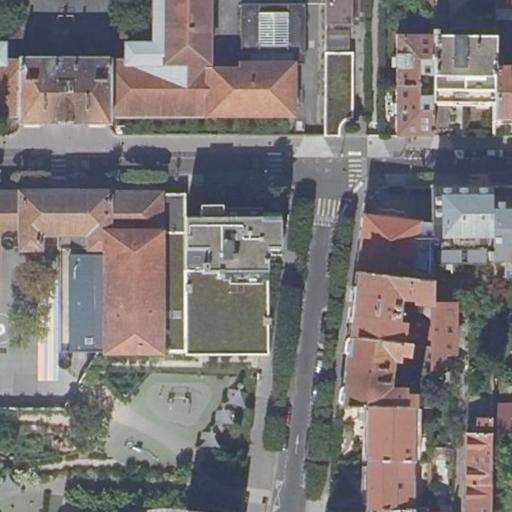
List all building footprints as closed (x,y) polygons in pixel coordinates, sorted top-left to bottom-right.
[(241,117),(241,68),(208,67),(208,0),(154,0),(154,46),(127,45),(127,63),(110,63),(110,59),(19,59),(19,62),(3,62),(3,44),(0,44),(0,114),(20,115),(20,123),(65,124),(110,124),(110,116),(241,117)] [(328,0),(329,26),(356,26),(355,0),(328,0)] [(433,0),(420,0),(421,10),(434,11),(433,0)] [(511,0),(494,0),(495,8),(511,8),(511,0)] [(305,3),(241,4),(241,68),(241,117),(293,117),(292,64),(305,64),(305,3)] [(511,8),(495,8),(494,19),(511,18),(511,8)] [(328,53),(351,53),(351,35),(328,35),(328,53)] [(433,36),(433,35),(398,35),(397,85),(396,136),(432,136),(433,103),(433,97),(419,97),(419,76),(433,76),(433,36)] [(433,97),(433,103),(493,103),(494,68),(494,36),(433,36),(433,76),(433,97)] [(327,136),(340,137),(340,131),(342,124),(343,122),(345,120),(350,118),(354,117),(355,53),(351,53),(328,53),(327,136)] [(493,103),(493,125),(511,125),(511,70),(510,70),(510,69),(494,68),(493,103)] [(493,203),(492,186),(433,186),(433,223),(432,263),(492,263),(493,203)] [(107,353),(186,353),(186,269),(186,234),(161,233),(162,194),(63,194),(0,194),(0,237),(17,237),(17,254),(43,255),(44,240),(58,240),(58,250),(63,250),(105,250),(107,353)] [(186,194),(162,194),(161,233),(186,234),(186,216),(186,194)] [(511,202),(493,203),(492,263),(511,263),(511,202)] [(186,216),(186,234),(186,269),(186,353),(265,352),(265,324),(269,324),(269,317),(265,317),(267,265),(267,248),(280,249),(280,238),(281,215),(256,216),(256,208),(201,207),(201,217),(186,216)] [(421,222),(363,214),(360,238),(356,273),(372,275),(378,276),(414,281),(421,222)] [(433,223),(421,222),(414,281),(432,283),(432,263),(433,223)] [(63,250),(58,250),(59,353),(107,353),(105,250),(63,250)] [(432,304),(432,283),(414,281),(378,276),(372,275),(356,273),(352,305),(348,338),(431,347),(431,328),(398,323),(401,300),(414,301),(414,306),(425,308),(425,314),(428,318),(432,319),(432,304)] [(455,304),(432,304),(432,319),(431,328),(431,347),(431,371),(444,372),(444,355),(455,355),(455,304)] [(369,407),(415,408),(430,408),(431,371),(431,347),(348,338),(344,369),(339,407),(369,407)] [(491,419),(491,434),(511,434),(511,405),(491,405),(491,419)] [(415,408),(369,407),(368,461),(388,461),(415,462),(415,408)] [(489,511),(490,497),(491,434),(491,419),(478,419),(478,433),(468,433),(466,511),(489,511)] [(430,447),(430,459),(444,459),(445,448),(430,447)] [(388,461),(368,461),(368,511),(376,511),(414,511),(414,507),(415,462),(388,461)]
